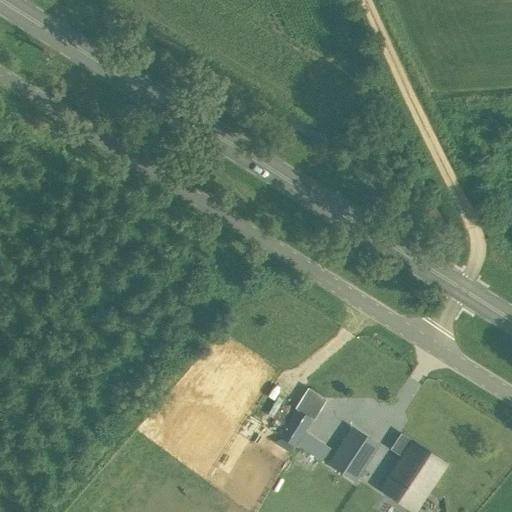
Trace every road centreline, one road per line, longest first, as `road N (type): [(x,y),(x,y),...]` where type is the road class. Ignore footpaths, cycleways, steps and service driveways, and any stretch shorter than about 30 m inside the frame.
road 1 (unclassified): [(511,394),(0,75)]
road 2 (primary): [(511,318),(2,0)]
road 3 (track): [(431,343),(476,236),(367,0)]
